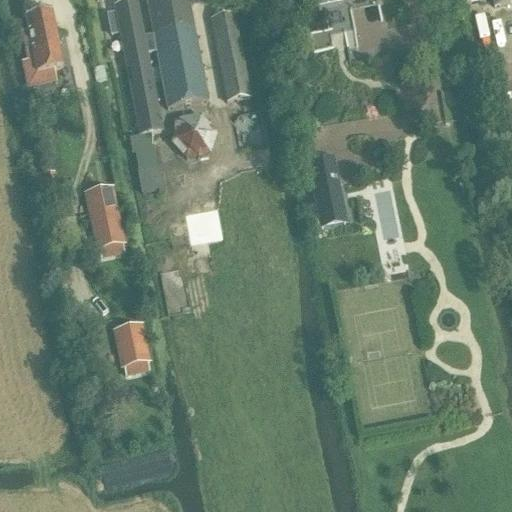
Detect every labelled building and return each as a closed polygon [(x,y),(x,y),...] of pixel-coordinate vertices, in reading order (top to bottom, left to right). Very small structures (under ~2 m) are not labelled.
[(147,0),(154,37),(157,54),(168,112),(209,105),(188,0),(147,0)] [(325,32),(306,37),(310,56),(329,52),(330,54),(356,48),(349,14),(378,8),(376,0),(315,0),(316,4),(307,5),(311,20),(322,17),(325,32)] [(460,0),(463,9),(484,5),(482,0),(460,0)] [(511,0),(490,0),(494,13),(511,8),(511,0)] [(121,37),(140,139),(149,137),(162,135),(147,56),(157,54),(154,37),(144,40),(137,6),(116,10),(117,16),(109,17),(113,39),(121,37)] [(28,38),(22,39),(25,53),(31,52),(36,76),(61,71),(61,70),(50,15),(24,20),(28,38)] [(248,101),(232,20),(209,25),(226,106),(248,101)] [(177,126),(169,149),(186,168),(210,163),(218,140),(202,121),(177,126)] [(511,135),(500,138),(511,186),(511,135)] [(135,158),(138,175),(156,172),(149,137),(140,139),(129,141),(132,158),(135,158)] [(332,161),(307,166),(318,221),(343,216),(332,161)] [(156,172),(138,175),(143,200),(164,196),(159,171),(156,172)] [(40,179),(37,180),(40,195),(43,195),(56,192),(53,176),(40,179)] [(110,192),(86,197),(90,217),(114,212),(110,192)] [(114,212),(90,217),(98,252),(122,247),(114,212)] [(200,214),(185,217),(190,247),(207,244),(221,242),(219,227),(203,229),(200,214)] [(139,330),(115,335),(123,370),(146,365),(139,330)]
